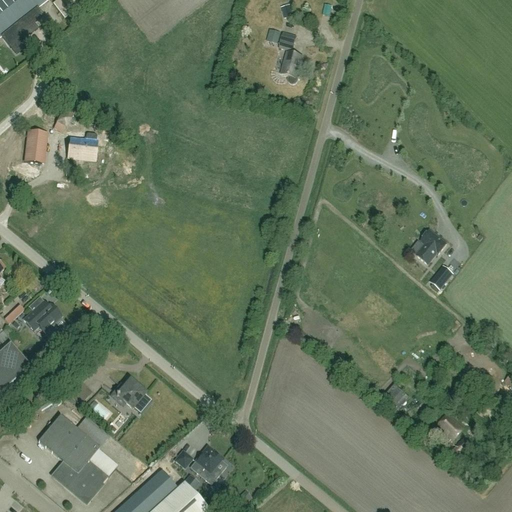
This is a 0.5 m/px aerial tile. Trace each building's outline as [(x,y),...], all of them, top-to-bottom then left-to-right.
[(0,0),(0,37),(48,0),(0,0)] [(18,24),(7,33),(21,52),(32,43),(28,38),(39,30),(35,25),(29,16),(18,24)] [(266,43),(278,46),(281,34),(270,31),(266,43)] [(280,49),(293,53),(297,38),(284,35),(280,49)] [(288,54),(282,76),(289,78),(288,81),(289,84),(291,86),(293,86),(295,86),(297,84),(301,72),(299,71),(302,58),(288,54)] [(71,120),(75,112),(67,107),(62,115),(56,124),(54,130),(63,135),(66,130),(72,120),(71,120)] [(45,134),(28,133),(25,163),(42,165),(45,134)] [(71,139),(68,160),(95,163),(98,142),(97,142),(97,137),(96,136),(88,135),(86,136),(86,141),(81,140),(81,135),(77,134),(76,140),(71,139)] [(438,257),(447,246),(430,233),(421,243),(426,247),(417,258),(428,267),(437,256),(438,257)] [(440,291),(453,276),(443,268),(431,284),(440,291)] [(50,308),(47,310),(43,305),(24,322),(34,333),(40,327),(46,333),(61,320),(50,308)] [(7,329),(0,335),(0,343),(5,349),(16,340),(7,329)] [(10,346),(0,354),(0,395),(31,369),(10,346)] [(146,395),(130,382),(119,396),(116,396),(117,399),(119,399),(133,410),(134,409),(140,414),(151,402),(145,397),(146,395)] [(395,386),(384,397),(400,411),(410,400),(395,386)] [(83,391),(75,399),(80,403),(88,395),(83,391)] [(453,441),(463,430),(449,416),(438,427),(453,441)] [(99,450),(86,439),(60,417),(38,444),(64,465),(53,478),(86,505),(108,479),(89,463),(99,450)] [(454,464),(472,446),(466,441),(454,454),(447,447),(441,452),(454,464)] [(196,464),(191,470),(211,487),(221,474),(216,470),(223,461),(211,451),(208,448),(205,452),(195,464),(196,464)] [(176,462),(185,469),(192,461),(183,453),(176,462)] [(128,463),(137,468),(141,462),(132,457),(128,463)] [(161,472),(117,511),(208,511),(184,485),(178,491),(161,472)]
